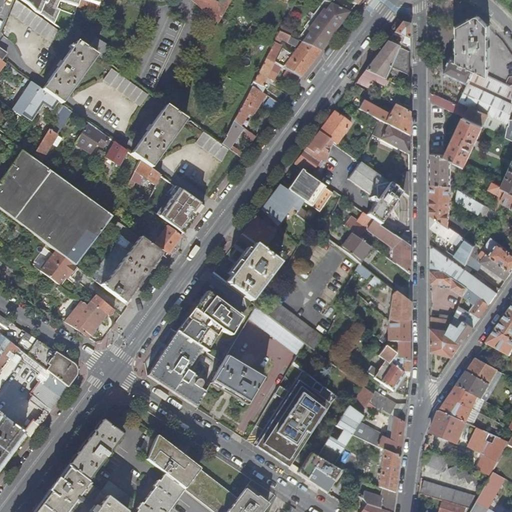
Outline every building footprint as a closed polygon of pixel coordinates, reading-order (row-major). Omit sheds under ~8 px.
[(59,31),(16,0),(11,13),(51,41),(59,31)] [(20,0),(55,24),(63,2),(77,6),(79,2),(79,0),(20,0)] [(100,0),(79,0),(79,2),(77,6),(97,13),(97,12),(100,0)] [(192,0),(196,3),(211,16),(210,17),(217,23),(229,0),(220,0),(216,8),(205,0),(192,0)] [(332,4),(303,42),(321,50),(350,12),(338,7),(332,4)] [(459,47),(459,62),(489,76),(489,42),(489,25),(481,16),(479,16),(478,16),(459,27),(459,47)] [(290,36),(294,28),(283,23),(279,30),(290,36)] [(387,42),(408,52),(408,25),(402,23),(400,25),(387,42)] [(279,51),(281,48),(282,46),(278,44),(281,40),(286,43),(288,41),(294,44),(296,42),(299,43),(300,40),(290,36),(279,30),(274,42),(265,58),(273,62),(279,51)] [(92,36),(87,47),(96,54),(101,58),(108,46),(92,36)] [(61,104),(96,54),(87,47),(86,47),(77,40),(73,46),(70,44),(68,46),(71,48),(42,90),(49,94),(61,104)] [(289,54),(287,57),(280,66),(281,67),(287,70),(301,77),(321,51),(302,42),(291,56),(289,54)] [(390,67),(408,76),(408,52),(387,42),(365,71),(384,80),(390,67)] [(289,54),(281,48),(279,51),(287,57),(289,54)] [(287,57),(279,51),(273,62),(274,63),(280,66),(287,57)] [(271,68),(274,63),(273,62),(265,58),(253,82),(251,84),(262,91),(265,87),(262,85),(271,68)] [(462,106),(431,93),(431,101),(444,107),(464,117),(485,126),(508,137),(511,108),(511,86),(509,85),(489,76),(459,62),(450,58),(444,72),(469,84),(461,101),(464,103),(462,106)] [(278,72),(281,67),(280,66),(274,63),(271,68),(278,72)] [(148,94),(112,68),(104,79),(141,106),(148,94)] [(282,79),(294,86),(301,77),(287,70),(282,79)] [(388,82),(365,71),(359,79),(384,91),(388,82)] [(31,82),(12,110),(20,116),(22,114),(39,88),(31,82)] [(251,115),(265,94),(251,85),(250,89),(233,121),(240,125),(248,114),(251,115)] [(409,92),(398,87),(395,96),(409,101),(409,92)] [(45,104),(59,113),(64,105),(61,104),(49,94),(42,90),(39,88),(22,114),(31,120),(42,105),(44,106),(45,104)] [(265,105),(274,112),(280,104),(270,98),(265,105)] [(363,101),(359,109),(379,120),(409,136),(409,118),(409,112),(394,105),(388,115),(363,101)] [(166,104),(131,154),(133,155),(141,161),(151,168),(186,118),(171,107),(166,104)] [(52,133),(68,108),(64,105),(59,113),(33,155),(40,160),(56,136),(52,133)] [(350,125),(334,112),(325,124),(319,132),(333,142),(332,142),(335,145),(350,125)] [(455,138),(446,157),(451,159),(456,162),(459,164),(466,167),(485,126),(464,117),(455,138)] [(372,135),(409,155),(409,136),(379,120),(372,135)] [(230,149),(232,145),(244,128),(240,125),(233,121),(226,135),(227,135),(222,144),(229,149),(230,149)] [(98,141),(104,145),(109,138),(88,123),(74,143),(75,144),(90,153),(96,145),(98,141)] [(256,136),(247,130),(243,136),(252,142),(256,136)] [(221,161),(229,149),(204,131),(196,142),(221,161)] [(325,144),(331,147),(332,142),(333,142),(319,132),(306,149),(294,164),(309,174),(316,165),(320,160),(322,162),(324,160),(326,161),(329,152),(323,147),(325,144)] [(118,165),(127,151),(114,142),(105,157),(118,165)] [(232,145),(230,149),(239,156),(242,152),(232,145)] [(0,209),(56,252),(74,266),(111,217),(84,196),(62,180),(56,176),(31,158),(21,151),(5,174),(0,180),(0,209)] [(451,184),(451,159),(446,157),(444,155),(431,154),(431,170),(431,184),(451,184)] [(128,171),(134,174),(135,171),(141,161),(133,155),(131,158),(134,160),(128,171)] [(135,171),(144,178),(155,185),(160,175),(151,168),(141,161),(135,171)] [(377,200),(366,215),(379,224),(402,192),(395,188),(359,162),(348,179),(377,200)] [(323,170),(316,165),(309,174),(319,181),(323,170)] [(511,192),(511,167),(503,187),(508,190),(511,192)] [(133,180),(135,182),(140,184),(144,178),(135,171),(134,174),(131,179),(133,180)] [(396,171),(395,188),(402,192),(409,197),(409,173),(396,171)] [(303,172),(289,191),(311,206),(324,187),(303,172)] [(133,180),(131,179),(127,187),(131,189),(135,182),(133,180)] [(158,180),(150,193),(157,197),(165,184),(158,180)] [(500,195),(492,209),(496,211),(501,201),(508,190),(503,187),(493,182),(489,189),(500,195)] [(292,204),(298,210),(301,205),(303,202),(289,191),(279,184),(260,209),(276,224),(292,204)] [(450,216),(451,184),(431,184),(431,199),(431,213),(454,229),(465,236),(469,229),(450,216)] [(456,200),(479,213),(480,212),(484,204),(457,188),(456,200)] [(173,189),(156,218),(183,235),(201,205),(173,189)] [(511,208),(511,192),(508,190),(501,201),(511,207),(511,208)] [(480,212),(492,219),(496,211),(492,209),(484,204),(480,212)] [(340,211),(334,207),(330,215),(335,218),(335,219),(340,211)] [(255,216),(268,226),(270,223),(257,213),(255,216)] [(362,213),(356,221),(365,228),(393,248),(393,254),(396,254),(395,263),(395,264),(409,274),(409,249),(409,246),(379,224),(366,215),(362,213)] [(476,245),(465,236),(454,229),(431,213),(431,221),(431,239),(464,263),(467,265),(471,255),(476,245)] [(324,237),(335,218),(330,215),(320,234),(324,237)] [(273,230),(268,226),(255,216),(245,230),(243,233),(264,249),(268,244),(265,241),(270,234),(273,230)] [(358,236),(365,228),(356,221),(350,217),(344,225),(352,231),(358,236)] [(154,243),(168,253),(181,236),(167,226),(154,243)] [(352,231),(339,248),(357,262),(370,245),(358,236),(352,231)] [(265,241),(268,244),(273,237),(270,234),(265,241)] [(407,242),(409,239),(410,238),(409,238),(404,234),(401,238),(407,242)] [(117,243),(90,279),(126,305),(130,300),(128,298),(161,254),(139,237),(134,245),(121,235),(116,242),(117,243)] [(511,251),(491,237),(482,249),(483,250),(511,271),(511,251)] [(254,244),(225,282),(246,298),(250,301),(279,262),(254,244)] [(359,264),(372,246),(370,245),(357,262),(359,264)] [(465,270),(431,245),(431,262),(457,281),(465,270)] [(471,255),(478,260),(480,257),(478,255),(483,250),(482,249),(476,245),(471,255)] [(483,264),(506,280),(511,271),(483,250),(478,255),(480,257),(478,260),(483,264)] [(69,278),(77,268),(74,266),(56,252),(40,272),(58,286),(66,275),(69,278)] [(477,272),(483,264),(478,260),(471,255),(467,265),(469,267),(477,272)] [(452,289),(463,296),(464,295),(467,288),(457,281),(431,262),(431,283),(450,284),(452,289)] [(359,264),(355,270),(367,280),(372,273),(359,264)] [(77,268),(69,278),(71,279),(78,270),(77,268)] [(497,293),(465,270),(457,281),(467,288),(490,304),(494,298),(497,293)] [(377,288),(382,282),(375,276),(371,282),(377,288)] [(468,314),(459,306),(454,315),(463,321),(474,327),(478,322),(480,318),(480,317),(490,304),(467,288),(464,295),(475,304),(468,314)] [(81,300),(85,304),(93,294),(88,290),(81,300)] [(206,292),(176,331),(202,349),(217,325),(220,327),(229,333),(240,317),(206,292)] [(392,295),(388,320),(409,321),(409,310),(409,303),(395,292),(392,295)] [(107,315),(108,316),(114,310),(94,295),(92,297),(89,301),(87,304),(86,304),(104,318),(107,315)] [(274,301),(265,313),(305,343),(318,353),(325,339),(274,301)] [(101,322),(104,318),(86,304),(85,306),(80,303),(73,311),(95,329),(101,322)] [(248,318),(297,356),(305,343),(265,313),(255,306),(248,318)] [(511,306),(503,320),(495,331),(511,339),(511,306)] [(73,311),(64,322),(89,338),(90,339),(96,331),(95,330),(95,329),(73,311)] [(439,318),(431,316),(431,328),(447,331),(451,323),(454,316),(440,314),(439,318)] [(11,322),(0,315),(0,334),(2,336),(11,322)] [(459,327),(463,321),(454,315),(454,316),(451,323),(459,327)] [(381,337),(388,342),(389,340),(393,341),(409,341),(409,330),(409,321),(388,320),(388,333),(382,333),(381,337)] [(459,327),(451,323),(447,331),(448,331),(462,344),(468,336),(474,327),(463,321),(459,327)] [(217,325),(202,349),(205,350),(206,351),(220,327),(217,325)] [(431,351),(453,357),(457,352),(462,344),(448,331),(447,331),(431,328),(431,342),(431,351)] [(176,331),(146,375),(195,407),(204,391),(199,387),(202,383),(201,382),(201,381),(200,380),(199,379),(200,379),(186,370),(190,364),(201,372),(206,365),(208,367),(212,361),(202,354),(205,350),(202,349),(176,331)] [(511,339),(495,331),(486,344),(509,356),(511,350),(511,339)] [(26,332),(15,346),(19,349),(48,372),(68,388),(76,376),(78,374),(78,370),(77,367),(74,364),(26,332)] [(0,373),(19,349),(15,346),(2,336),(0,334),(0,373)] [(397,349),(395,352),(396,352),(394,355),(409,360),(409,358),(409,351),(409,341),(393,341),(393,345),(397,345),(397,349)] [(404,374),(409,377),(409,376),(409,360),(394,355),(396,352),(395,352),(388,346),(386,345),(378,356),(385,361),(391,366),(384,375),(371,366),(367,372),(374,377),(373,378),(393,392),(404,374)] [(262,377),(226,355),(222,362),(210,381),(247,403),(262,377)] [(482,399),(497,370),(476,359),(472,365),(465,375),(458,386),(479,397),(482,399)] [(256,441),(287,461),(303,437),(307,440),(317,426),(318,424),(321,421),(332,404),(338,397),(302,369),(288,391),(279,386),(256,426),(263,430),(256,441)] [(497,370),(482,399),(484,400),(486,402),(502,373),(497,370)] [(31,395),(50,411),(68,388),(48,372),(31,395)] [(472,411),(479,397),(458,386),(450,396),(448,399),(472,411)] [(363,388),(351,406),(361,413),(367,403),(372,395),(363,388)] [(378,409),(388,414),(389,415),(394,406),(374,392),(372,395),(367,403),(378,410),(378,409)] [(478,413),(484,400),(482,399),(479,397),(472,411),(478,413)] [(466,423),(472,411),(448,399),(446,402),(440,412),(466,423)] [(345,411),(336,426),(342,430),(348,434),(351,437),(352,434),(360,422),(364,415),(361,413),(351,406),(350,406),(345,411)] [(472,411),(466,423),(468,424),(472,426),(478,413),(472,411)] [(432,432),(438,435),(451,440),(458,443),(462,432),(466,423),(440,412),(432,432)] [(0,465),(24,433),(0,414),(0,465)] [(390,441),(372,433),(367,442),(383,450),(399,456),(403,430),(403,423),(393,417),(390,441)] [(122,435),(103,420),(68,466),(87,481),(122,435)] [(352,434),(367,442),(372,433),(375,430),(360,422),(352,434)] [(483,455),(475,471),(476,472),(490,477),(494,470),(509,443),(477,428),(468,447),(483,455)] [(351,437),(348,434),(343,442),(338,439),(336,441),(329,437),(317,458),(333,467),(351,437)] [(263,511),(269,504),(259,496),(258,498),(247,489),(239,499),(191,462),(189,465),(154,438),(146,459),(165,475),(185,490),(212,511),(263,511)] [(383,450),(378,487),(383,488),(394,493),(397,473),(399,456),(383,450)] [(442,472),(448,460),(425,450),(423,464),(442,472)] [(312,483),(326,493),(330,486),(339,471),(333,467),(317,458),(316,457),(310,454),(302,466),(300,469),(297,474),(304,478),(312,483)] [(470,474),(467,468),(462,471),(459,465),(458,464),(448,469),(451,476),(456,474),(459,480),(465,477),(468,483),(474,481),(481,494),(490,477),(476,472),(470,474)] [(125,511),(126,511),(118,506),(101,492),(87,481),(68,466),(32,511),(125,511)] [(487,511),(489,508),(506,478),(494,470),(490,477),(481,494),(472,510),(471,511),(487,511)] [(167,511),(185,490),(165,475),(135,511),(167,511)] [(465,511),(467,508),(471,509),(475,498),(421,481),(419,494),(443,501),(439,511),(465,511)] [(109,482),(101,492),(118,506),(126,495),(109,482)] [(363,492),(362,498),(366,504),(392,511),(393,503),(394,493),(383,488),(381,498),(363,492)]
